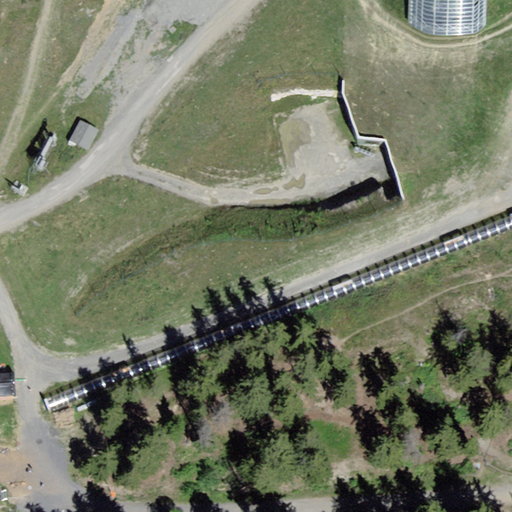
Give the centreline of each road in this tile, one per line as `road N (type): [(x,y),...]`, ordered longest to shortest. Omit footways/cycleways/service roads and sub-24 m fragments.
road 1 (track): [(511,197),(447,215),(284,296),(115,355),(74,360),(45,353),(23,325)]
road 2 (track): [(264,511),(511,496)]
road 3 (track): [(23,325),(23,397),(34,454),(59,495),(122,511)]
road 4 (track): [(249,0),(124,131)]
road 5 (track): [(52,0),(0,166)]
road 6 (track): [(124,131),(67,185),(0,226)]
